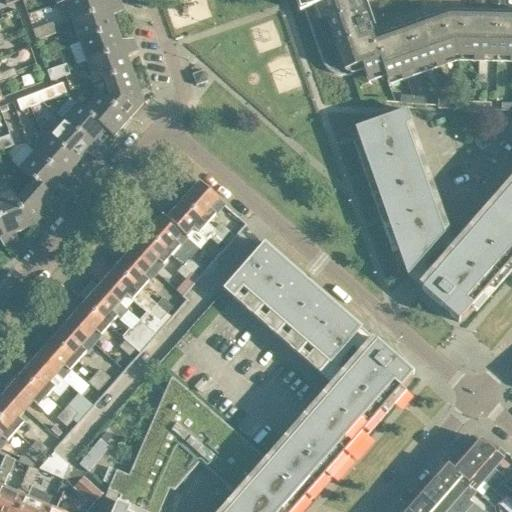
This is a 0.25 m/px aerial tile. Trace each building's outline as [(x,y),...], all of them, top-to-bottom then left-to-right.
[(68,0),(65,1),(66,2),(73,22),(121,5),(119,0),(110,0),(107,1),(106,0),(68,0)] [(304,10),(320,55),(320,57),(321,60),(323,62),(324,65),(326,67),(328,69),(330,71),(332,73),(334,74),(336,75),(339,76),(341,76),(344,77),(346,76),(349,76),(352,75),(352,78),(353,80),(365,83),(369,81),(368,78),(368,76),(384,71),(387,81),(454,58),(511,59),(511,12),(508,13),(508,14),(487,13),(487,12),(472,12),(472,13),(449,12),(432,18),(431,18),(430,17),(417,22),(417,23),(416,24),(397,30),(396,29),(383,34),(383,35),(378,37),(365,0),(295,0),(300,12),(304,10)] [(121,5),(73,22),(80,43),(117,30),(113,18),(123,12),(121,5)] [(42,27),(46,37),(55,34),(52,24),(42,27)] [(36,40),(46,37),(42,27),(33,30),(36,40)] [(117,30),(80,43),(87,63),(135,46),(133,39),(121,41),(117,30)] [(135,46),(87,63),(94,84),(104,81),(103,80),(131,71),(127,58),(138,53),(135,46)] [(66,65),(57,68),(60,78),(70,75),(66,65)] [(51,82),(60,78),(57,68),(47,71),(51,82)] [(14,70),(4,74),(7,82),(17,78),(14,70)] [(103,80),(104,81),(110,98),(107,101),(129,121),(143,104),(131,71),(103,80)] [(192,75),(196,86),(207,82),(203,71),(192,75)] [(62,84),(53,88),(57,98),(66,95),(62,84)] [(47,102),(57,98),(53,88),(43,92),(47,102)] [(107,101),(99,94),(84,111),(106,131),(106,132),(113,138),(129,121),(107,101)] [(26,98),(29,108),(39,105),(35,95),(26,98)] [(448,100),(447,109),(455,110),(455,96),(448,95),(448,100)] [(404,104),(413,105),(413,97),(401,96),(400,104),(404,104)] [(426,98),(413,97),(413,105),(425,106),(426,98)] [(20,112),(29,108),(26,98),(16,102),(20,112)] [(437,109),(447,109),(448,100),(438,99),(438,107),(437,109)] [(478,111),(478,102),(465,102),(465,110),(478,111)] [(478,102),(478,111),(491,111),(491,103),(478,102)] [(511,103),(501,103),(501,111),(511,111),(511,103)] [(84,111),(78,105),(63,121),(101,155),(106,150),(98,140),(106,132),(106,131),(84,111)] [(398,251),(407,278),(408,277),(414,282),(423,290),(422,291),(459,323),(511,262),(511,178),(454,245),(451,238),(407,111),(396,115),(355,130),(355,131),(398,251)] [(101,155),(63,121),(48,137),(78,163),(86,154),(97,160),(101,155)] [(14,145),(10,135),(0,139),(5,149),(14,145)] [(78,163),(48,137),(34,154),(72,188),(77,182),(70,173),(78,163)] [(72,188),(34,154),(19,170),(34,183),(35,182),(49,195),(50,195),(58,186),(68,192),(72,188)] [(34,183),(17,202),(17,203),(27,229),(35,226),(57,201),(50,195),(49,195),(35,182),(34,183)] [(198,184),(182,202),(207,225),(208,224),(224,206),(198,184)] [(17,203),(17,202),(13,191),(0,196),(0,218),(12,248),(18,246),(16,234),(27,229),(17,203)] [(182,202),(167,220),(188,238),(201,249),(210,239),(217,246),(223,239),(214,231),(215,230),(208,224),(207,225),(182,202)] [(162,216),(146,233),(172,256),(188,238),(167,220),(162,216)] [(12,248),(0,218),(0,242),(5,251),(12,248)] [(214,231),(223,239),(229,232),(220,224),(215,230),(214,231)] [(146,233),(131,251),(156,274),(172,256),(146,233)] [(228,295),(326,381),(331,386),(265,460),(172,378),(129,477),(116,471),(108,491),(120,496),(113,511),(293,511),(413,375),(377,342),(376,343),(366,335),(361,330),(362,330),(264,244),(223,291),(228,295)] [(131,251),(115,269),(141,292),(156,274),(131,251)] [(189,260),(184,266),(193,274),(199,268),(191,261),(189,260)] [(186,280),(176,291),(184,298),(199,280),(193,274),(184,266),(178,273),(186,280)] [(115,269),(99,287),(120,305),(127,298),(133,303),(146,315),(139,322),(157,337),(172,320),(166,314),(157,306),(141,292),(115,269)] [(84,305),(109,327),(117,319),(119,321),(127,312),(120,305),(99,287),(84,305)] [(163,299),(157,306),(166,314),(172,307),(163,299)] [(84,305),(68,322),(94,345),(100,338),(109,327),(84,305)] [(130,331),(123,339),(126,342),(135,350),(141,355),(157,337),(139,322),(139,321),(130,331)] [(68,322),(52,340),(78,363),(94,345),(68,322)] [(52,340),(36,358),(62,380),(78,363),(52,340)] [(126,342),(120,349),(129,357),(135,350),(126,342)] [(36,358),(21,376),(46,398),(52,392),(59,398),(69,387),(62,380),(36,358)] [(100,371),(94,377),(104,385),(109,379),(100,371)] [(21,376),(5,394),(26,412),(34,403),(38,407),(46,398),(21,376)] [(94,377),(88,385),(97,393),(104,385),(94,377)] [(5,394),(0,399),(0,420),(15,434),(24,423),(20,419),(26,412),(5,394)] [(79,395),(63,413),(73,422),(78,426),(94,408),(79,395)] [(63,413),(57,420),(67,428),(73,422),(63,413)] [(0,420),(0,449),(1,450),(15,434),(0,420)] [(106,432),(79,465),(88,473),(109,447),(107,445),(113,437),(106,432)] [(495,454),(480,441),(467,456),(500,485),(502,483),(506,479),(494,468),(496,465),(506,454),(500,449),(495,454)] [(38,442),(31,449),(41,458),(48,451),(38,442)] [(36,465),(41,458),(31,449),(25,456),(36,465)] [(46,462),(39,471),(63,481),(70,466),(54,453),(46,462)] [(467,456),(459,465),(454,471),(475,490),(482,481),(503,499),(510,491),(506,487),(502,483),(500,485),(467,456)] [(5,457),(1,465),(0,467),(0,470),(9,475),(13,465),(15,461),(5,457)] [(70,466),(63,481),(93,506),(102,495),(70,466)] [(448,466),(434,482),(469,511),(482,511),(469,500),(477,491),(475,490),(454,471),(448,466)] [(32,485),(38,472),(28,467),(23,481),(32,485)] [(0,494),(5,484),(9,475),(0,470),(0,494)] [(20,511),(30,490),(32,485),(23,481),(17,495),(4,489),(6,484),(5,484),(0,494),(0,511),(20,511)] [(469,511),(434,482),(421,497),(438,511),(469,511)] [(31,488),(20,511),(49,511),(53,504),(55,498),(31,488)] [(49,511),(68,511),(75,498),(63,493),(57,506),(53,504),(49,511)] [(438,511),(421,497),(407,511),(438,511)]
